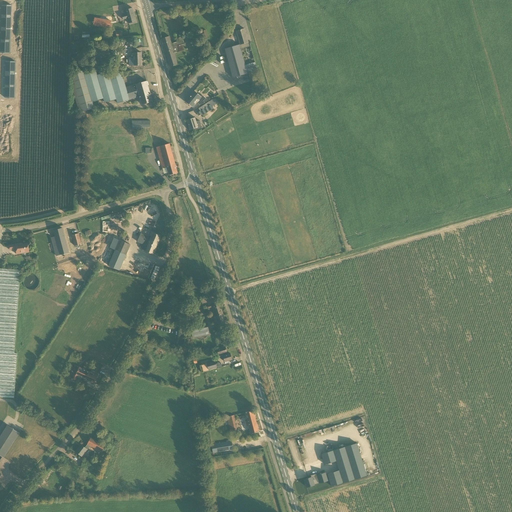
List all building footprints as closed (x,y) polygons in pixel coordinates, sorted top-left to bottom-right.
[(0,53),(8,54),(9,5),(0,4),(0,53)] [(136,21),(133,12),(132,8),(122,11),(124,20),(126,19),(127,21),(128,21),(129,23),(136,21)] [(112,21),(112,17),(108,16),(107,20),(95,18),(94,24),(99,25),(99,26),(109,28),(111,21),(112,21)] [(236,31),(240,44),(248,42),(245,29),(236,31)] [(171,44),(169,37),(161,39),(163,44),(170,66),(178,64),(174,53),(179,51),(178,46),(182,45),(185,44),(182,37),(176,39),(177,42),(171,44)] [(247,74),(245,65),(239,45),(226,49),(234,78),(247,74)] [(3,61),(2,98),(12,98),(13,62),(3,61)] [(247,74),(258,71),(255,62),(245,65),(247,74)] [(84,75),(83,71),(71,74),(75,85),(83,112),(94,108),(92,102),(104,99),(105,103),(117,100),(118,103),(140,97),(151,93),(150,93),(147,82),(147,81),(126,87),(122,72),(110,76),(108,72),(97,75),(96,71),(84,75)] [(201,97),(194,91),(186,101),(193,107),(197,102),(200,107),(205,103),(204,101),(206,99),(202,95),(201,97)] [(142,105),(152,102),(150,95),(151,94),(151,93),(140,97),(142,105)] [(199,116),(200,115),(202,114),(203,115),(214,109),(212,106),(216,103),(214,99),(199,108),(200,111),(199,112),(197,113),(199,116)] [(5,106),(3,154),(13,154),(14,106),(5,106)] [(196,122),(195,118),(187,120),(190,130),(194,128),(195,130),(202,128),(199,120),(196,122)] [(131,121),(131,129),(145,129),(146,127),(150,127),(150,121),(131,121)] [(178,173),(175,163),(169,144),(156,147),(161,163),(162,169),(167,168),(168,170),(169,175),(178,173)] [(56,256),(69,252),(62,228),(54,230),(55,237),(51,238),(56,256)] [(151,238),(148,237),(140,234),(137,241),(144,244),(141,249),(153,254),(161,236),(153,233),(151,232),(149,235),(151,236),(151,238)] [(79,236),(79,233),(72,235),(75,246),(82,244),(79,236)] [(115,250),(126,255),(131,245),(119,240),(115,250)] [(16,254),(28,253),(27,243),(22,244),(22,243),(15,244),(9,245),(9,250),(15,249),(16,254)] [(14,353),(20,270),(1,269),(0,268),(0,397),(14,398),(17,353),(14,353)] [(39,280),(39,279),(39,278),(38,276),(38,275),(36,273),(35,273),(34,272),(32,271),(31,271),(30,271),(28,272),(27,273),(26,274),(24,275),(24,276),(24,278),(23,279),(24,281),(24,282),(25,284),(26,285),(27,286),(29,286),(30,287),(31,287),(32,287),(34,286),(35,285),(37,284),(38,283),(38,282),(39,280)] [(212,305),(215,316),(212,317),(215,325),(225,322),(220,303),(212,305)] [(202,335),(210,333),(207,323),(190,327),(192,337),(201,335),(201,334),(202,334),(202,335)] [(225,361),(232,359),(230,354),(228,354),(225,347),(217,349),(219,354),(223,353),(225,361)] [(208,370),(209,370),(217,367),(215,361),(207,364),(202,365),(204,371),(208,370)] [(98,375),(77,366),(75,365),(69,377),(74,379),(76,375),(94,383),(98,375)] [(251,434),(251,433),(259,431),(253,410),(246,412),(248,421),(245,421),(246,426),(249,425),(251,434)] [(231,436),(237,434),(233,415),(226,416),(231,436)] [(0,433),(0,455),(3,457),(18,432),(5,425),(0,433)] [(106,445),(91,438),(87,444),(88,444),(85,448),(81,445),(76,451),(82,455),(87,449),(88,450),(90,446),(91,447),(102,452),(106,445)] [(213,453),(233,450),(231,441),(212,445),(213,453)] [(356,444),(333,451),(321,454),(325,464),(336,461),(339,470),(328,474),(331,486),(366,476),(362,464),(356,444)] [(91,472),(95,464),(85,459),(81,467),(91,472)] [(307,487),(314,485),(314,484),(320,483),(321,483),(328,481),(325,473),(318,475),(318,476),(312,477),(304,479),(307,487)]
